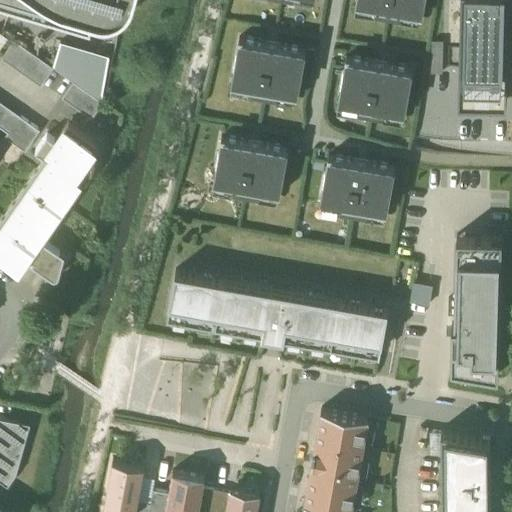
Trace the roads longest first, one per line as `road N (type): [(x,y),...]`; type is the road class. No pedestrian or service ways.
road 1 (residential): [(290,462),(303,389),(511,418)]
road 2 (residential): [(290,462),(131,432)]
road 3 (residential): [(337,0),(312,141)]
